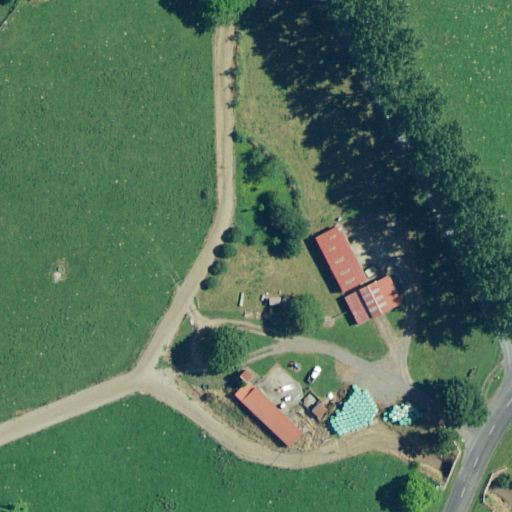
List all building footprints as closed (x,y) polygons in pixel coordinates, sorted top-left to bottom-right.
[(368,281),(339,223),(314,236),(342,293),(357,324),(402,302),(386,271),(368,281)] [(282,294),(267,293),(266,305),(281,306),(282,294)] [(301,432),(254,387),(259,382),(246,369),(238,378),(242,382),(232,392),(288,446),(301,432)] [(296,405),(289,394),(281,399),(287,410),(296,405)] [(326,409),(311,396),(303,404),(318,417),(326,409)]
